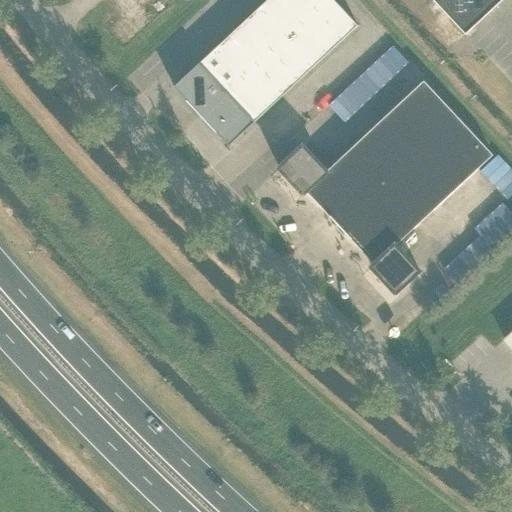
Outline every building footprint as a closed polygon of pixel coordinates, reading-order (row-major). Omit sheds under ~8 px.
[(129,0),(114,15),(131,33),(165,0),(129,0)] [(244,132),(358,26),(333,0),(268,0),(190,74),(189,73),(174,88),(229,147),(245,133),(244,132)] [(511,0),(433,0),(466,34),(502,0),(511,0)] [(379,87),(406,57),(392,44),(365,74),(379,87)] [(397,246),(494,155),(425,81),(328,172),(304,146),(280,168),(304,194),(307,192),(375,265),(372,267),(396,293),(420,271),(397,246)] [(492,243),(511,223),(511,211),(504,203),(477,227),(492,243)]
